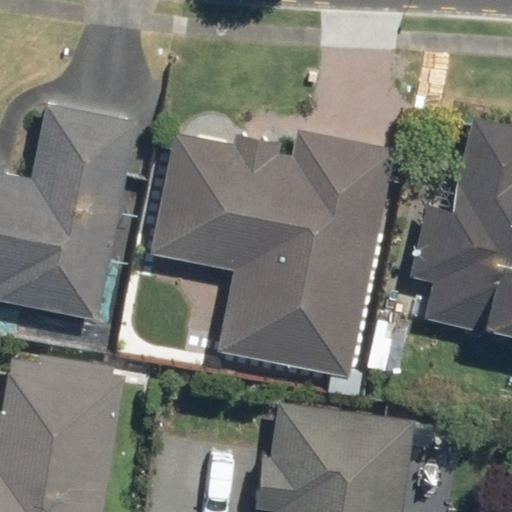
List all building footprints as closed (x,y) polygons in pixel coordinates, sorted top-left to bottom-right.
[(0,299),(87,317),(127,118),(35,99),(20,175),(0,171),(0,299)] [(413,201),(388,310),(511,338),(511,123),(461,111),(439,207),(413,201)] [(342,377),(387,145),(288,126),(284,148),(164,125),(140,251),(223,267),(207,351),(342,377)] [(0,511),(94,511),(116,370),(0,353),(0,511)] [(393,511),(407,418),(268,398),(259,454),(250,453),(241,511),(393,511)]
